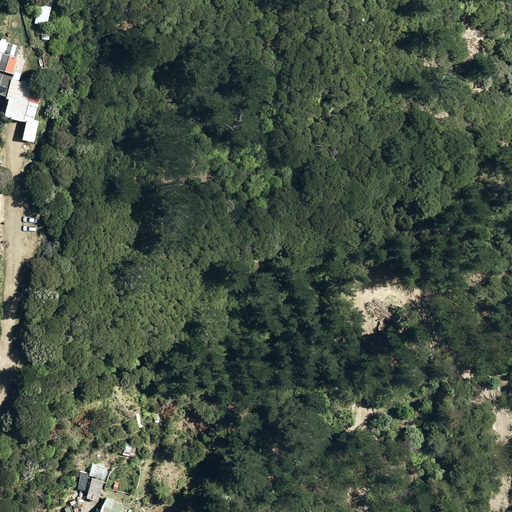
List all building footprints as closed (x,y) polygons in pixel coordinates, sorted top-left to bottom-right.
[(40,0),(34,22),(45,25),(51,0),(40,0)] [(0,41),(0,70),(10,73),(19,47),(0,41)] [(135,443),(124,440),(121,453),(132,455),(135,443)] [(82,495),(97,501),(105,483),(91,477),(82,495)] [(107,495),(99,511),(120,511),(124,503),(107,495)]
